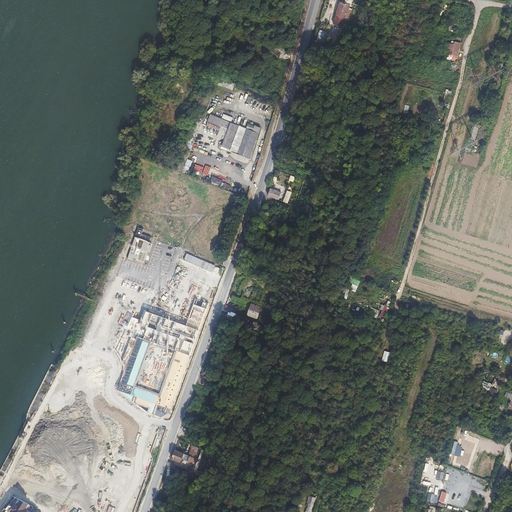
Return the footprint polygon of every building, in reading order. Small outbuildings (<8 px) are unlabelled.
[(344,27),(346,17),(347,17),(349,4),(347,4),(347,0),(341,0),(341,3),(340,2),(337,15),(335,25),(344,27)] [(336,35),(339,29),(331,26),(328,31),(336,35)] [(458,51),(460,43),(449,41),(448,43),(443,43),(442,46),(458,51)] [(457,56),(458,51),(442,46),(441,55),(453,58),(454,56),(457,56)] [(249,158),(259,127),(247,123),(245,127),(208,115),(205,126),(218,130),(216,137),(222,139),(219,148),(249,158)] [(465,149),(461,162),(469,164),(473,152),(465,149)] [(219,186),(222,180),(211,176),(209,182),(219,186)] [(276,187),(275,190),(270,189),(268,196),(278,200),(282,190),(276,187)] [(113,285),(85,341),(95,345),(106,349),(127,309),(167,277),(176,249),(133,230),(113,285)] [(214,279),(217,272),(185,259),(184,262),(186,263),(185,267),(201,274),(200,274),(214,279)] [(355,292),(360,281),(351,277),(349,282),(352,284),(349,290),(355,292)] [(233,303),(234,301),(246,305),(248,301),(233,296),(230,302),(233,303)] [(169,413),(208,307),(195,302),(186,325),(147,310),(118,390),(147,413),(161,418),(169,413)] [(257,318),(260,307),(251,304),(248,314),(257,318)] [(379,317),(384,319),(389,306),(383,304),(379,317)] [(263,325),(242,317),(239,323),(267,334),(269,329),(262,326),(263,325)] [(25,467),(17,483),(14,488),(59,511),(107,511),(126,485),(134,436),(139,428),(135,425),(133,424),(99,400),(98,397),(111,369),(75,354),(62,382),(67,384),(79,416),(108,436),(101,476),(85,498),(25,467)] [(493,384),(496,376),(491,373),(492,370),(484,367),(481,375),(483,375),(481,379),(493,384)] [(487,392),(490,386),(485,383),(481,388),(487,392)] [(491,387),(489,392),(495,396),(497,391),(491,387)] [(195,458),(199,447),(192,445),(191,447),(192,448),(189,455),(190,456),(195,458)] [(180,462),(184,453),(175,450),(172,459),(180,462)] [(441,502),(443,503),(446,493),(441,491),(437,506),(440,507),(441,502)] [(311,511),(315,502),(308,499),(307,502),(309,503),(306,511),(311,511)] [(30,511),(27,509),(29,504),(20,500),(10,511),(30,511)]
